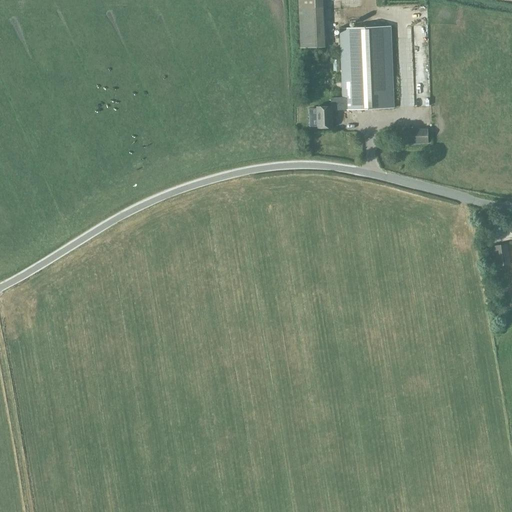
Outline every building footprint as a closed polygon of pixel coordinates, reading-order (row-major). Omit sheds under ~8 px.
[(298,0),(301,49),(325,48),(322,0),(298,0)] [(317,107),(318,128),(334,127),(333,111),(395,108),(391,26),(341,28),(343,97),(331,98),(332,106),(317,107)] [(423,62),(429,62),(428,26),(412,27),(413,58),(423,57),(423,62)] [(431,106),(430,89),(414,90),(415,107),(431,106)] [(404,130),(405,144),(429,143),(428,129),(404,130)] [(493,248),(496,268),(511,265),(507,245),(493,248)]
